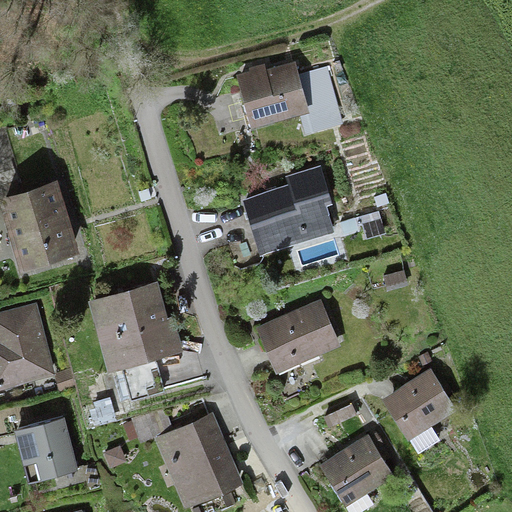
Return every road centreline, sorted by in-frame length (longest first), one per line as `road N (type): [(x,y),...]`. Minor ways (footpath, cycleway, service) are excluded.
road 1 (track): [(393,0),(315,35),(136,91)]
road 2 (residential): [(186,247),(267,457)]
road 3 (residential): [(136,91),(186,247)]
